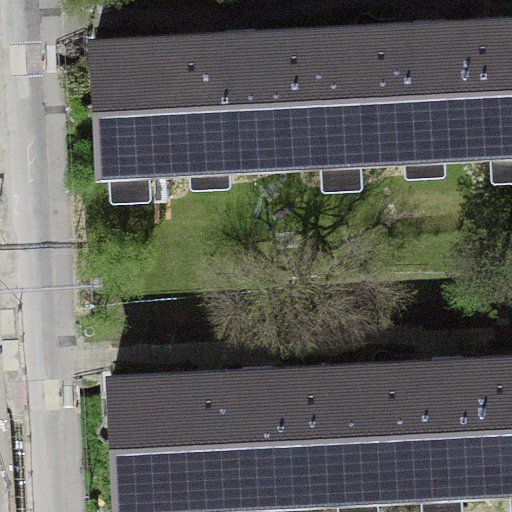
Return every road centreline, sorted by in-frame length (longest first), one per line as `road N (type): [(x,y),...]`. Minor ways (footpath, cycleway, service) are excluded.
road 1 (residential): [(20,171),(39,511)]
road 2 (residential): [(12,0),(20,171)]
